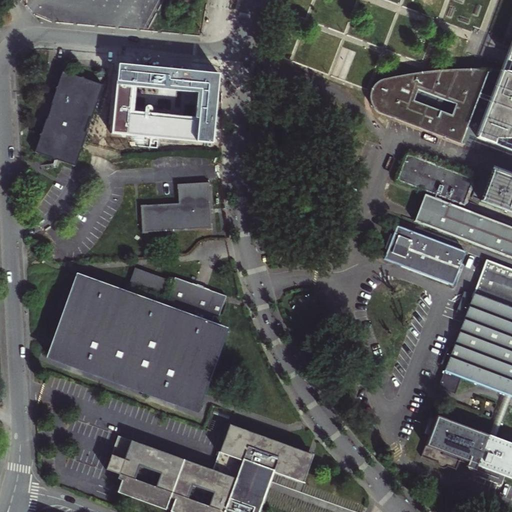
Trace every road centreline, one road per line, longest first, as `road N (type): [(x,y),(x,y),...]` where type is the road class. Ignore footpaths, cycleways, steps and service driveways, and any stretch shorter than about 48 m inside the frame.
road 1 (tertiary): [(15,490),(20,433),(4,56),(38,36),(235,52)]
road 2 (residential): [(396,503),(316,412),(271,329),(236,173),(235,52)]
